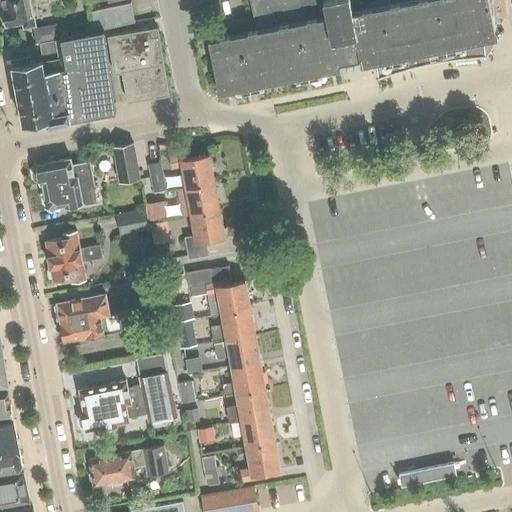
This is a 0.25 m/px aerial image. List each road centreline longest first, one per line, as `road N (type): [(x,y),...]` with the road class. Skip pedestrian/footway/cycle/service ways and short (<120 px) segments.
road 1 (residential): [(355,511),(275,124)]
road 2 (residential): [(0,156),(65,511)]
road 3 (residential): [(275,124),(173,116),(0,149)]
road 4 (residential): [(511,75),(275,124)]
road 5 (unknown): [(197,118),(168,0)]
